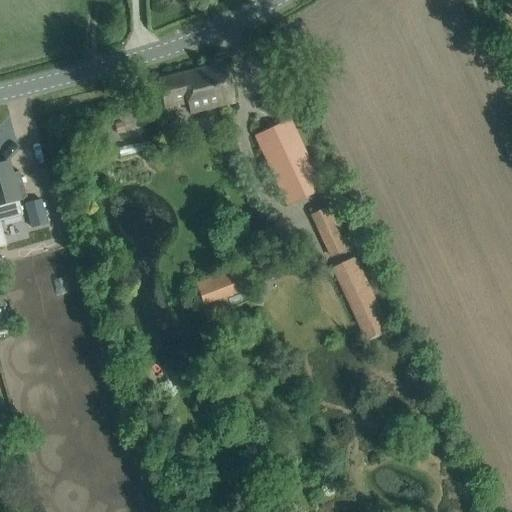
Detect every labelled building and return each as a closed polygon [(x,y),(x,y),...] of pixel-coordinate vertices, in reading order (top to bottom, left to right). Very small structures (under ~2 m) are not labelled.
[(158,80),(163,99),(164,105),(190,99),(194,114),(235,104),(225,64),(158,80)] [(255,136),(264,154),(288,204),(322,188),(290,120),(255,136)] [(0,205),(27,198),(24,187),(20,171),(11,174),(8,162),(0,163),(0,205)] [(41,200),(25,204),(31,227),(47,223),(41,200)] [(351,248),(330,202),(311,210),(331,256),(351,248)] [(388,328),(354,255),(333,265),(367,338),(388,328)] [(204,305),(250,288),(241,266),(196,283),(204,305)]
